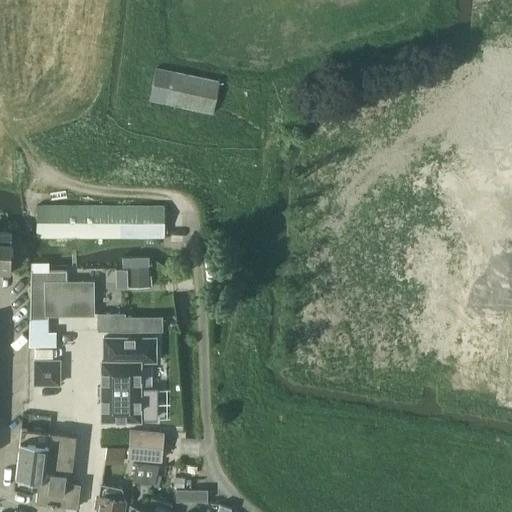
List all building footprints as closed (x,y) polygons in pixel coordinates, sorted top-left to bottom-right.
[(146,100),(210,115),(217,83),(153,69),(146,100)] [(36,237),(164,237),(164,206),(36,205),(36,237)] [(0,270),(10,271),(12,232),(0,231),(0,270)] [(121,266),(121,267),(127,267),(128,288),(149,287),(148,266),(147,257),(122,256),(121,266)] [(28,272),(30,319),(48,319),(48,311),(56,311),(57,313),(92,313),(91,282),(64,283),(64,271),(31,271),(28,272)] [(125,313),(96,313),(97,330),(97,331),(142,331),(142,316),(125,316),(125,313)] [(103,361),(100,361),(100,420),(139,421),(139,419),(154,419),(154,390),(139,390),(139,361),(154,361),(155,337),(103,337),(103,361)] [(34,359),(33,383),(58,383),(59,359),(34,359)] [(20,428),(15,477),(38,480),(39,480),(39,479),(44,480),(48,444),(47,444),(49,431),(20,428)] [(128,457),(160,459),(162,431),(131,429),(128,457)] [(39,480),(38,480),(36,502),(78,507),(80,483),(71,482),(76,435),(49,431),(47,444),(48,444),(44,480),(39,479),(39,480)] [(94,508),(97,509),(98,509),(97,511),(123,511),(125,500),(121,487),(101,484),(98,498),(96,497),(94,508)] [(175,489),(175,493),(175,501),(188,501),(187,489),(175,489)] [(147,511),(166,511),(168,504),(151,497),(147,511)]
